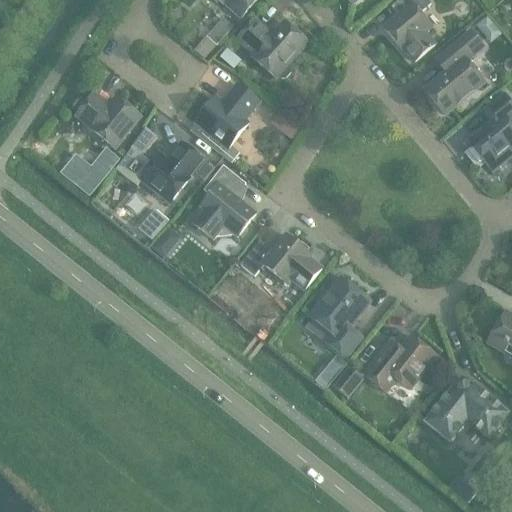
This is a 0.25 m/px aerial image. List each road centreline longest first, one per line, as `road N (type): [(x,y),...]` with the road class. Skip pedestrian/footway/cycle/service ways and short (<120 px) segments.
road 1 (unclassified): [(366,511),(0,218)]
road 2 (residential): [(364,64),(291,174),(298,207),(415,299),(461,291),(501,227)]
road 3 (residential): [(501,227),(364,64)]
road 4 (residential): [(133,23),(195,71),(171,101),(109,54)]
